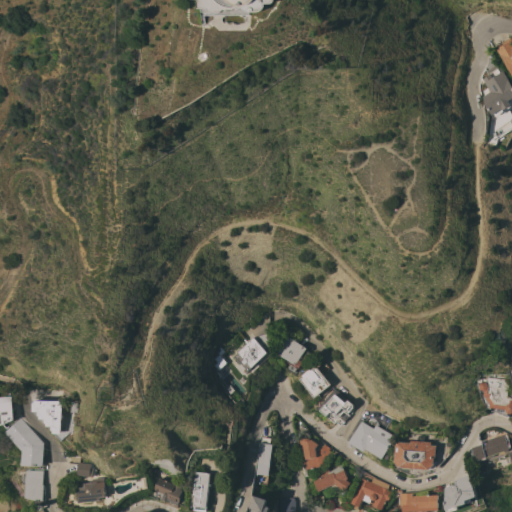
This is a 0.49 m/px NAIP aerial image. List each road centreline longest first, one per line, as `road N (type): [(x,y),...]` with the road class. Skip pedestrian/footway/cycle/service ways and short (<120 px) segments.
road 1 (track): [(477,134),(479,254),(458,306),(435,316),(401,315),(312,239),(279,223),(240,223),(200,245),(152,320),(151,358),(135,394)]
road 2 (residential): [(278,395),(346,452),(400,483),(423,486),(447,473),(486,420),(511,427)]
road 3 (residential): [(477,134),(468,86),(473,50),(485,24),(511,28)]
road 4 (residential): [(278,395),(300,492),(319,511)]
road 5 (residential): [(278,395),(262,411),(236,511)]
